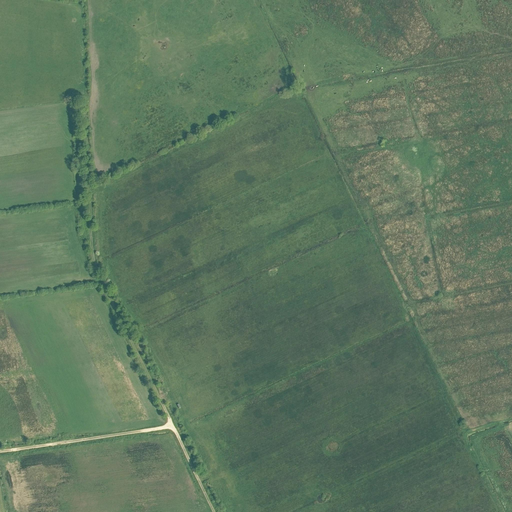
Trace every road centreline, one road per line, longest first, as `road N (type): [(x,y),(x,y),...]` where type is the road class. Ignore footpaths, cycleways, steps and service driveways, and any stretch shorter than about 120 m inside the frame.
road 1 (track): [(82,99),(93,263),(172,427)]
road 2 (track): [(0,451),(172,427),(213,511)]
